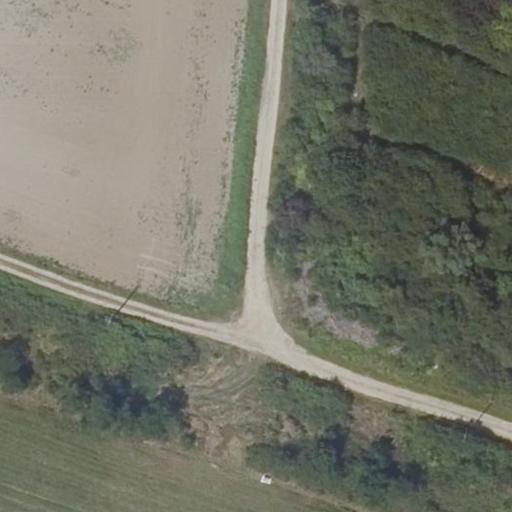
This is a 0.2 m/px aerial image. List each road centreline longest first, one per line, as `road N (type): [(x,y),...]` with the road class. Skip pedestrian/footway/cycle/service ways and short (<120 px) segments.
road 1 (track): [(279,0),(254,346),(511,434)]
road 2 (track): [(254,346),(0,258)]
